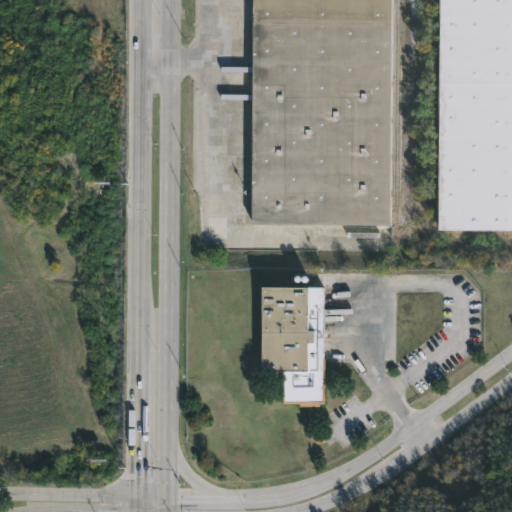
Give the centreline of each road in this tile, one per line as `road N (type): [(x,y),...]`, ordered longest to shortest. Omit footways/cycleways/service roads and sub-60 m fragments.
road 1 (secondary): [(166,511),(169,0)]
road 2 (secondary): [(141,0),(140,495)]
road 3 (tertiary): [(511,354),(320,483),(283,493),(166,495)]
road 4 (tertiary): [(166,511),(286,510),(326,499),(511,377)]
road 5 (tertiary): [(0,511),(166,511)]
road 6 (tertiary): [(140,495),(0,494)]
